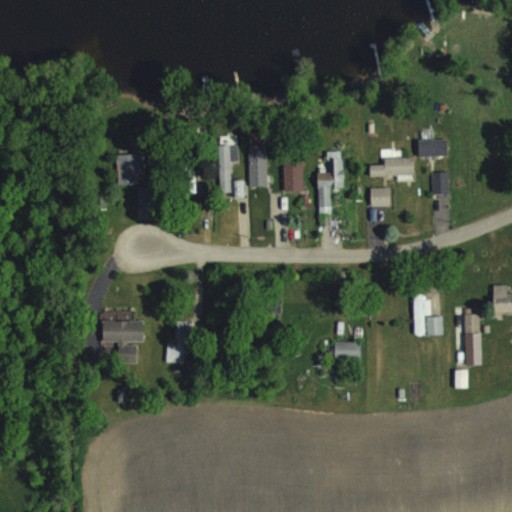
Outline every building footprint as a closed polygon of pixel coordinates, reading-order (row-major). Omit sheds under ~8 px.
[(448,138),(418,138),(418,155),(448,155),(448,138)] [(237,164),(237,144),(218,144),(218,192),(230,192),(230,164),(237,164)] [(249,144),(249,186),(267,186),(267,144),(249,144)] [(117,152),(117,184),(140,184),(140,152),(117,152)] [(331,186),(342,186),(342,152),(325,152),(325,171),(318,171),(318,225),(331,225),(331,186)] [(370,163),(370,175),(413,174),(413,156),(382,156),(383,163),(370,163)] [(284,190),(303,190),(303,159),(284,159),(284,190)] [(432,193),(448,193),(448,170),(432,170),(432,193)] [(136,187),(136,214),(156,214),(156,187),(136,187)] [(390,187),(370,187),(370,206),(390,206),(390,187)] [(511,313),(511,292),(508,293),(508,285),(494,285),(494,313),(511,313)] [(443,334),(443,315),(430,315),(430,293),(414,293),(414,334),(443,334)] [(465,350),(479,350),(479,314),(465,314),(465,350)] [(142,341),(142,319),(102,319),(102,340),(118,340),(118,362),(137,362),(137,341),(142,341)] [(166,341),(166,361),(185,362),(185,342),(193,343),(193,319),(175,319),(175,341),(166,341)] [(360,360),(360,340),(335,340),(335,360),(360,360)]
